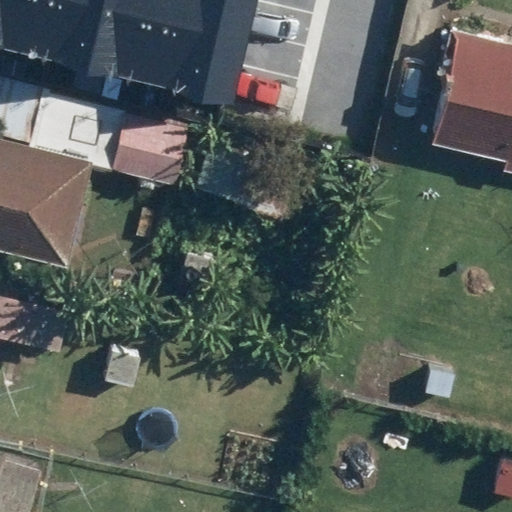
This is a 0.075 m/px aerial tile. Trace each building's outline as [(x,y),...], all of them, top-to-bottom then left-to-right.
[(0,0),(0,32),(222,82),(240,0),(0,0)] [(511,18),(467,9),(441,129),(511,143),(511,18)] [(0,56),(0,230),(81,249),(105,146),(0,121),(0,85),(6,58),(0,56)] [(131,97),(121,153),(187,165),(197,109),(131,97)] [(204,123),(190,184),(301,209),(315,148),(204,123)] [(0,279),(0,323),(73,339),(82,297),(0,279)] [(34,511),(48,449),(10,441),(0,488),(0,511),(34,511)]
